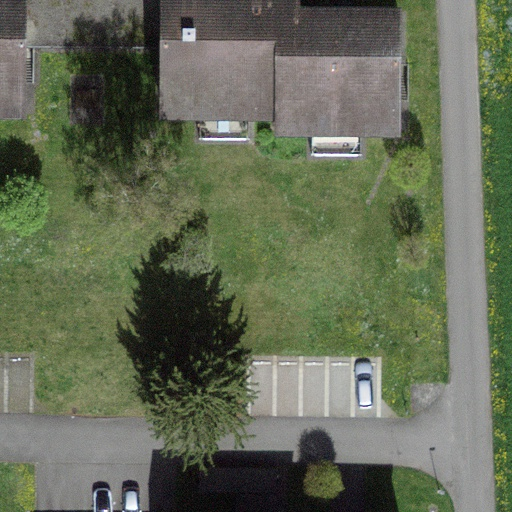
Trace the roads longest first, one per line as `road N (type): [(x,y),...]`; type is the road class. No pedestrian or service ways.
road 1 (residential): [(0,448),(473,439)]
road 2 (residential): [(473,439),(455,0)]
